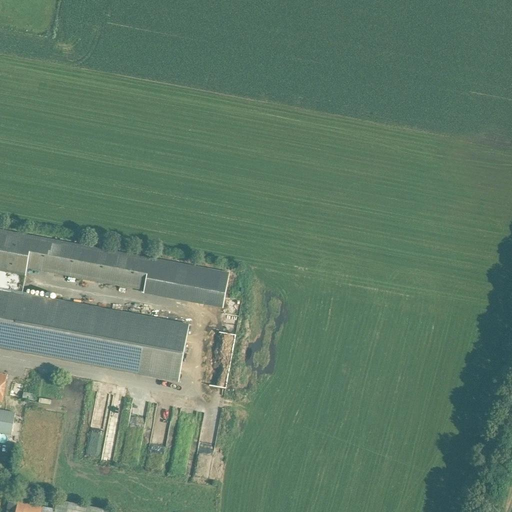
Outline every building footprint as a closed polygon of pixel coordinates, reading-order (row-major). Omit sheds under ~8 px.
[(0,290),(22,295),(26,276),(28,267),(224,304),(230,274),(0,231),(0,290)] [(0,347),(179,381),(189,326),(22,295),(0,290),(0,347)] [(0,411),(0,432),(11,435),(16,413),(15,413),(15,415),(0,411)] [(57,500),(54,511),(112,511),(112,510),(57,500)] [(18,502),(16,511),(41,511),(43,506),(18,502)]
